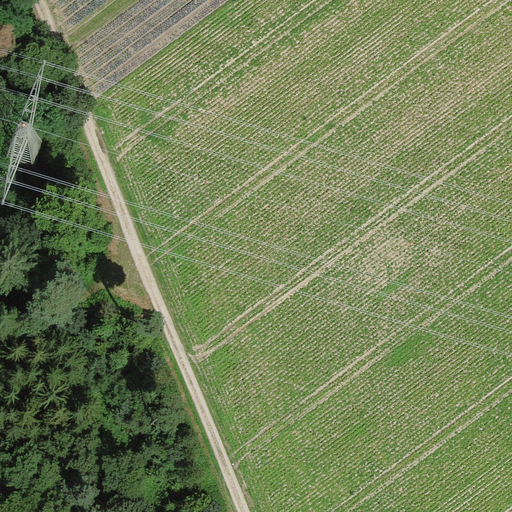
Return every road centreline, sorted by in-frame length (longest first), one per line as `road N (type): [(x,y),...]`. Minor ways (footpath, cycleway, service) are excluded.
road 1 (track): [(244,511),(36,0)]
road 2 (track): [(146,264),(0,343)]
